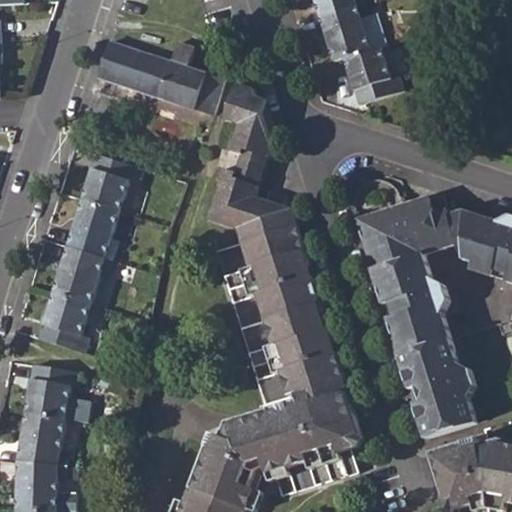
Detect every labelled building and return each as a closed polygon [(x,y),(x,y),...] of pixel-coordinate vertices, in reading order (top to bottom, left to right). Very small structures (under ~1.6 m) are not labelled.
[(0,0),(0,8),(25,8),(24,0),(0,0)] [(317,0),(323,18),(368,4),(382,0),(317,0)] [(373,21),(368,4),(323,18),(338,65),(350,62),(374,55),(365,23),(373,21)] [(387,51),(390,50),(380,18),(373,21),(365,23),(374,55),(387,51)] [(99,80),(213,116),(224,80),(188,68),(193,49),(179,45),(173,63),(111,44),(99,80)] [(396,82),(387,51),(374,55),(350,62),(364,109),(410,95),(405,79),(396,82)] [(450,73),(471,81),(476,69),(451,59),(450,73)] [(264,119),(265,117),(255,114),(259,101),(256,91),(240,86),(228,121),(242,126),(237,143),(236,143),(223,180),(226,182),(216,212),(213,220),(242,229),(246,243),(218,251),(267,405),(301,394),(303,400),(229,424),(224,439),(215,436),(190,506),(183,503),(180,511),(258,511),(256,511),(268,473),(281,470),(289,495),(363,471),(356,445),(361,444),(364,437),(293,212),(258,200),(274,150),(264,119)] [(269,105),(259,101),(255,114),(265,117),(269,105)] [(99,154),(85,201),(123,212),(132,181),(138,184),(143,169),(99,154)] [(458,359),(450,335),(442,310),(449,297),(445,281),(432,275),(425,253),(458,244),(463,258),(473,261),(472,266),(511,279),(511,216),(508,215),(497,221),(464,210),(450,214),(448,209),(435,213),(430,198),(361,220),(428,438),(478,422),(469,394),(476,382),(471,365),(458,359)] [(85,201),(70,247),(115,260),(120,243),(114,241),(123,212),(85,201)] [(511,307),(511,279),(472,266),(473,261),(463,258),(458,244),(425,253),(432,275),(445,281),(449,297),(442,310),(450,335),(508,318),(511,307)] [(70,247),(56,293),(94,305),(104,273),(110,276),(115,260),(70,247)] [(85,335),(94,305),(56,293),(42,340),(88,353),(92,337),(85,335)] [(36,367),(28,415),(68,421),(73,390),(80,391),(83,375),(36,367)] [(28,415),(20,463),(67,467),(69,451),(63,450),(68,421),(28,415)] [(511,511),(511,438),(500,436),(481,442),(477,435),(432,449),(449,503),(457,508),(460,506),(461,511),(511,511)] [(20,463),(19,511),(59,511),(60,482),(67,482),(67,467),(20,463)]
